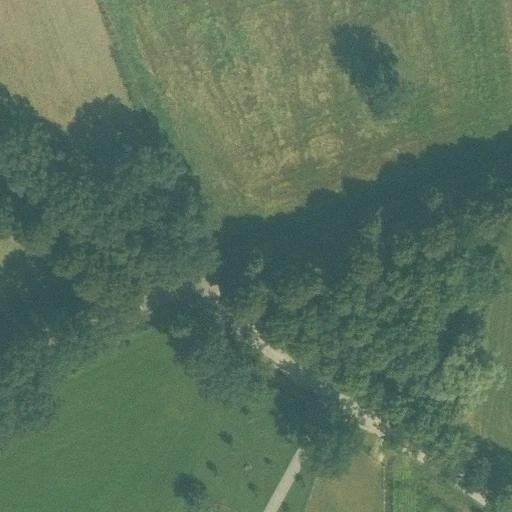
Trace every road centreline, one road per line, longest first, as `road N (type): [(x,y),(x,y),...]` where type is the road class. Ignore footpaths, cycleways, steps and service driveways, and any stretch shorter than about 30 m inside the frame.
road 1 (unclassified): [(506,511),(216,312),(189,277)]
road 2 (unclassified): [(189,277),(248,271),(511,183)]
road 3 (unclassified): [(189,277),(148,264),(0,166)]
road 4 (unclassified): [(0,362),(189,277)]
